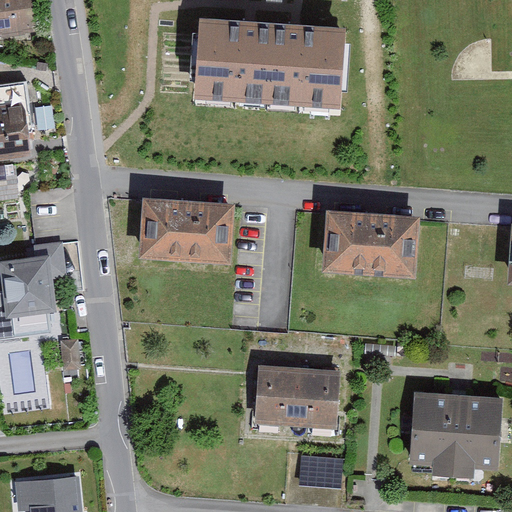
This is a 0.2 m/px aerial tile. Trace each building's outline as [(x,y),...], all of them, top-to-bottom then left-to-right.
[(33,0),(0,0),(0,40),(38,36),(33,0)] [(341,112),(347,29),(202,19),(196,102),(341,112)] [(0,89),(0,160),(34,156),(25,86),(0,89)] [(230,210),(143,203),(139,257),(226,264),(230,210)] [(418,222),(328,216),(324,266),(414,272),(418,222)] [(39,259),(5,264),(11,313),(59,307),(55,278),(69,276),(65,245),(37,249),(39,259)] [(85,342),(63,343),(64,372),(86,371),(85,342)] [(342,370),(261,365),(258,421),(338,426),(342,370)] [(507,401),(419,396),(416,462),(438,463),(437,473),(475,475),(476,465),(504,467),(507,401)] [(82,511),(80,480),(13,485),(14,511),(82,511)]
